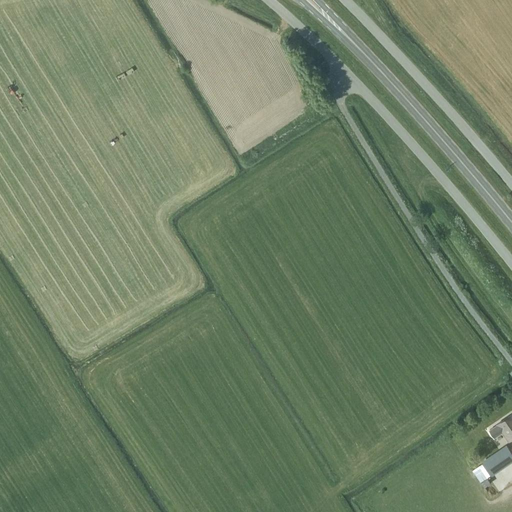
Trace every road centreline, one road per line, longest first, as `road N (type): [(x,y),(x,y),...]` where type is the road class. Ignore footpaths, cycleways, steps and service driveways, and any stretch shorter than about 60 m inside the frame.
road 1 (unclassified): [(344,71),(511,263)]
road 2 (unclassified): [(345,0),(511,183)]
road 3 (primary): [(511,222),(372,62)]
